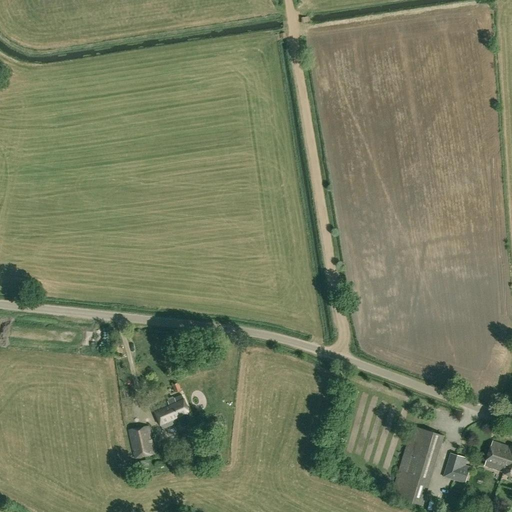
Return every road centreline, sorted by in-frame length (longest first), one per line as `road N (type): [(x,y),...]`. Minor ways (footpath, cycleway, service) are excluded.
road 1 (unclassified): [(511,421),(338,356),(241,330),(0,305)]
road 2 (track): [(338,356),(343,330),(287,0)]
